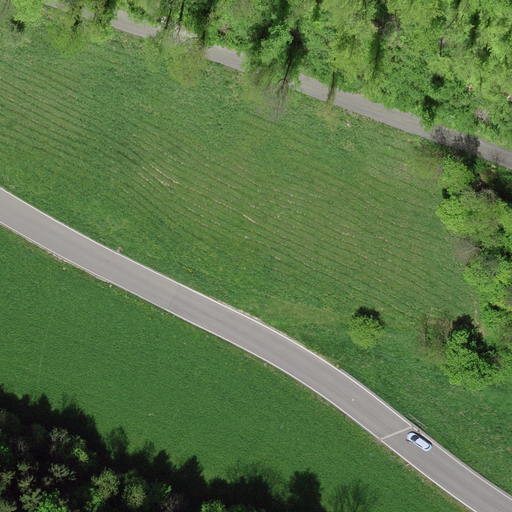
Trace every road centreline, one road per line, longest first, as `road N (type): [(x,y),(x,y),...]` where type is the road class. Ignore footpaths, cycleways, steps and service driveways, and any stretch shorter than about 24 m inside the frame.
road 1 (tertiary): [(0,205),(296,359),(510,511)]
road 2 (unclassified): [(511,159),(56,0)]
